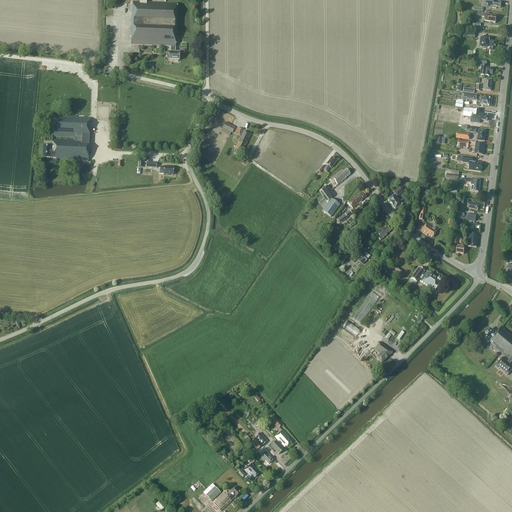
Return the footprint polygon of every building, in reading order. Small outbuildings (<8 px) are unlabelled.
[(139,0),(139,2),(132,2),(131,45),(172,47),(172,53),(169,53),(168,60),(179,61),(180,53),(175,53),(175,47),(176,47),(177,4),(147,3),(146,0),(139,0)] [(497,8),(501,8),(501,3),(496,2),(495,0),(484,0),(483,7),(496,9),(497,8)] [(488,22),(495,23),(496,16),(489,15),(489,14),(483,13),(483,17),(485,17),(484,21),(488,21),(488,22)] [(495,52),(497,42),(490,42),(490,38),(481,37),(480,47),(490,48),(490,51),(490,55),(495,55),(495,52)] [(480,67),(481,67),(480,75),(489,77),(489,74),(493,75),(493,69),(486,68),(486,66),(481,65),(480,67)] [(491,91),(491,86),(492,81),(484,80),(483,90),(491,91)] [(489,106),(490,99),(481,98),(481,96),(462,93),(462,100),(467,101),(467,100),(473,101),(473,105),(477,105),(477,106),(480,107),(481,105),(489,106)] [(480,120),(487,121),(488,116),(479,115),(480,111),(464,109),(463,116),(471,118),(470,122),(480,123),(480,120)] [(50,146),(43,146),(42,158),(56,159),(56,160),(89,162),(89,154),(91,118),(53,116),(51,148),(50,148),(50,146)] [(223,128),(221,131),(230,135),(231,132),(233,133),(235,128),(225,123),(223,128)] [(478,133),(477,133),(477,128),(471,127),(470,132),(473,133),(473,135),(478,136),(477,140),(485,141),(486,131),(478,130),(478,133)] [(243,131),(238,128),(235,133),(240,136),(235,148),(242,152),(245,146),(246,146),(251,135),(243,131)] [(476,154),(483,155),(484,145),(477,144),(476,154)] [(226,159),(230,161),(234,151),(230,149),(226,159)] [(481,171),(482,163),(473,162),(473,158),(457,156),(457,162),(463,162),(469,163),(469,170),(481,171)] [(337,161),(332,157),(326,165),(327,165),(324,170),(327,172),(330,167),(331,168),(337,161)] [(164,167),(161,167),(160,171),(159,171),(159,174),(164,174),(173,175),(174,167),(164,167)] [(337,175),(333,178),(338,185),(342,182),(342,181),(346,178),(345,178),(350,174),(347,170),(343,172),(342,172),(337,175)] [(466,178),(466,179),(465,180),(465,181),(465,182),(471,182),(471,186),(470,191),(473,191),(479,192),(480,180),(475,179),(472,179),(466,178)] [(322,190),(329,200),(328,202),(329,203),(323,211),(330,217),(339,205),(330,199),(334,196),(327,186),(322,190)] [(403,199),(400,201),(397,197),(404,192),(400,187),(394,192),(395,194),(388,200),(395,210),(403,205),(402,204),(405,203),(403,199)] [(366,197),(363,193),(359,195),(355,198),(354,197),(348,202),(352,208),(358,204),(362,201),(361,200),(366,197)] [(467,208),(478,211),(478,206),(476,205),(476,204),(468,202),(468,200),(461,198),(460,208),(467,209),(467,208)] [(340,223),(348,218),(347,217),(352,214),(350,211),(337,219),(340,223)] [(427,234),(432,237),(437,231),(426,224),(421,232),(427,235),(427,234)] [(390,231),(387,227),(385,228),(384,227),(375,233),(380,241),(384,238),(383,238),(386,236),(386,235),(390,231)] [(477,239),(478,239),(479,232),(470,231),(468,242),(469,242),(468,247),(476,248),(477,239)] [(456,253),(464,254),(465,247),(457,245),(456,253)] [(370,256),(365,253),(363,255),(358,261),(363,265),(370,256)] [(419,267),(410,280),(415,284),(417,282),(420,278),(422,275),(424,272),(419,267)] [(421,279),(420,281),(430,289),(431,288),(435,291),(441,282),(440,282),(441,281),(438,279),(438,280),(432,276),(428,273),(428,274),(426,272),(423,276),(421,279)] [(379,298),(371,292),(352,319),(361,324),(379,298)] [(357,335),(361,329),(347,321),(344,327),(357,335)] [(511,362),(511,335),(502,327),(496,334),(490,329),(482,339),(488,344),(489,342),(496,347),(495,348),(509,360),(511,362)] [(338,334),(351,344),(356,338),(343,328),(338,334)] [(393,351),(380,342),(374,350),(380,354),(376,358),(382,363),(389,356),(388,356),(393,351)] [(508,361),(503,357),(495,366),(499,369),(499,368),(505,373),(504,373),(507,376),(511,369),(511,363),(511,362),(509,360),(508,361)] [(281,424),(274,416),(270,419),(276,426),(277,425),(278,427),(281,424)] [(229,444),(235,438),(229,431),(223,437),(229,444)] [(286,446),(287,447),(291,443),(287,439),(288,438),(282,431),(275,437),(284,448),(286,446)] [(267,441),(260,433),(255,437),(262,445),(267,441)] [(251,442),(258,449),(262,446),(255,438),(251,442)] [(283,450),(274,441),(269,445),(271,447),(269,449),(273,453),(275,451),(279,455),(283,450)] [(269,456),(266,452),(260,458),(263,461),(264,460),(268,464),(272,460),(269,456)] [(256,459),(251,454),(248,457),(253,463),(256,459)] [(254,477),(254,478),(259,474),(255,469),(256,468),(251,464),(244,470),(252,478),(254,477)] [(245,474),(241,470),(237,473),(242,478),(245,474)] [(205,495),(211,502),(220,493),(215,487),(212,489),(210,487),(207,490),(208,492),(205,495)] [(240,493),(235,488),(231,492),(230,491),(228,494),(226,491),(213,503),(220,511),(231,502),(230,501),(235,497),(235,498),(239,495),(239,494),(240,493)]
